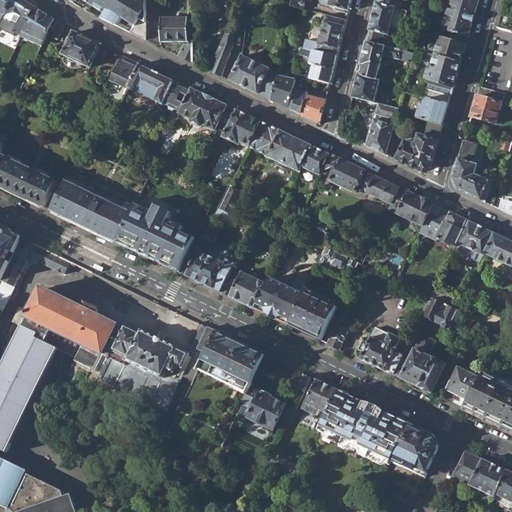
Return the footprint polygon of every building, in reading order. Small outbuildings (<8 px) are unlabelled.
[(0,0),(0,22),(4,15),(10,0),(0,0)] [(16,35),(21,37),(35,8),(21,0),(10,0),(4,15),(0,22),(6,26),(4,31),(14,37),(16,35)] [(68,0),(74,3),(75,0),(82,0),(91,6),(87,11),(118,27),(123,19),(135,27),(131,33),(134,35),(140,22),(146,22),(146,0),(68,0)] [(293,0),(293,1),(292,7),(303,9),(305,0),(293,0)] [(347,14),(351,0),(319,0),(322,4),(334,8),(334,10),(347,14)] [(376,0),(366,42),(385,47),(386,40),(385,37),(383,37),(384,34),(388,35),(390,27),(400,30),(404,27),(408,11),(391,7),(392,0),(376,0)] [(450,31),(448,40),(466,44),(478,0),(450,0),(443,29),(450,31)] [(21,37),(42,47),(47,36),(54,21),(35,8),(21,37)] [(318,51),(337,56),(344,26),(346,19),(326,15),(319,42),(306,39),(304,48),(312,50),(318,51)] [(161,41),(188,41),(189,18),(161,18),(161,41)] [(194,18),(189,18),(188,41),(188,43),(186,43),(180,57),(194,63),(194,18)] [(56,39),(63,26),(54,21),(47,36),(56,39)] [(140,22),(134,35),(145,40),(146,22),(140,22)] [(78,63),(89,68),(99,45),(73,32),(61,55),(66,57),(68,61),(70,63),(75,63),(78,63)] [(215,73),(221,76),(233,46),(234,36),(225,35),(224,41),(222,41),(210,71),(215,73)] [(440,37),(435,56),(460,63),(466,44),(448,40),(440,37)] [(366,42),(357,75),(377,79),(383,55),(399,59),(400,56),(413,59),(415,53),(385,47),(366,42)] [(309,63),(313,64),(334,69),(337,56),(318,51),(312,50),(309,63)] [(110,82),(126,90),(139,64),(123,56),(110,82)] [(230,81),(272,101),(277,76),(278,74),(269,70),(270,69),(241,56),(230,81)] [(422,98),(427,99),(448,104),(460,63),(435,56),(430,71),(428,71),(426,78),(428,78),(428,80),(429,81),(422,98)] [(126,90),(162,106),(162,105),(174,80),(172,79),(139,64),(126,90)] [(330,83),(334,69),(313,64),(310,78),(330,83)] [(380,80),(377,79),(357,75),(352,97),(374,102),(380,80)] [(272,101),(288,109),(293,89),(295,80),(277,76),(272,101)] [(190,88),(174,80),(162,105),(179,112),(190,88)] [(471,117),(497,124),(505,94),(479,87),(471,117)] [(228,106),(190,88),(179,112),(179,113),(179,114),(191,120),(192,124),(199,127),(203,125),(215,131),(217,128),(228,106)] [(288,109),(301,115),(307,95),(307,94),(307,93),(293,89),(288,109)] [(307,95),(301,115),(319,123),(326,99),(307,95)] [(417,118),(429,121),(443,125),(448,104),(427,99),(424,109),(420,107),(417,118)] [(380,104),(368,147),(387,156),(399,109),(380,104)] [(239,142),(249,147),(261,122),(228,106),(217,128),(225,132),(223,138),(238,145),(239,142)] [(429,121),(427,129),(440,133),(443,125),(429,121)] [(248,148),(299,172),(302,168),(312,146),(261,122),(249,147),(248,148)] [(430,166),(440,133),(427,129),(424,137),(419,136),(417,143),(412,146),(405,142),(397,160),(420,172),(430,166)] [(5,148),(0,157),(0,185),(44,207),(68,158),(13,131),(6,144),(5,148)] [(91,136),(102,141),(104,136),(93,131),(91,136)] [(501,149),(509,151),(511,142),(511,135),(504,133),(501,149)] [(457,189),(482,200),(491,182),(477,174),(480,164),(473,162),(478,144),(464,141),(453,179),(457,189)] [(302,168),(320,176),(321,173),(330,155),(312,146),(302,168)] [(51,211),(117,243),(132,211),(144,187),(125,177),(129,169),(94,153),(90,161),(78,155),(51,211)] [(370,195),(390,205),(393,201),(399,188),(330,155),(321,173),(331,177),(329,181),(357,195),(359,192),(368,197),(370,195)] [(150,176),(158,179),(163,170),(155,166),(150,176)] [(219,207),(231,214),(241,194),(241,193),(229,187),(219,207)] [(397,213),(423,226),(433,204),(399,188),(393,201),(400,205),(397,213)] [(249,198),(241,194),(231,214),(240,218),(249,198)] [(176,208),(160,200),(157,206),(139,198),(132,211),(117,243),(179,273),(193,243),(196,237),(198,232),(186,227),(185,226),(187,221),(173,214),(176,208)] [(511,201),(502,199),(498,208),(511,214),(511,201)] [(437,239),(456,247),(457,244),(469,220),(433,204),(423,226),(419,232),(436,240),(437,239)] [(216,215),(235,225),(240,218),(231,214),(219,207),(216,215)] [(469,220),(457,244),(483,256),(484,252),(494,232),(469,220)] [(22,238),(0,227),(0,280),(1,281),(22,238)] [(484,252),(511,265),(511,241),(494,232),(484,252)] [(1,281),(0,284),(0,289),(8,293),(11,294),(27,260),(33,259),(64,274),(70,261),(22,238),(1,281)] [(193,243),(179,273),(186,276),(198,252),(200,247),(193,243)] [(479,262),(483,256),(457,244),(456,247),(454,250),(479,262)] [(331,258),(332,265),(340,268),(345,266),(354,270),(357,262),(348,258),(334,251),(325,247),(321,254),(320,258),(327,261),(331,258)] [(186,276),(221,293),(225,286),(233,269),(237,258),(230,255),(225,264),(198,252),(186,276)] [(357,262),(354,270),(361,273),(365,266),(361,264),(357,262)] [(288,324),(320,340),(349,279),(316,264),(303,293),(295,309),(288,324)] [(361,274),(373,279),(377,271),(365,266),(361,273),(361,274)] [(233,269),(225,286),(233,290),(230,296),(254,308),(262,292),(266,284),(242,272),(241,273),(233,269)] [(295,309),(303,293),(271,278),(268,285),(266,284),(262,292),(254,308),(288,324),(295,309)] [(431,298),(442,303),(447,293),(436,288),(431,298)] [(48,329),(84,346),(92,350),(103,356),(105,356),(104,358),(98,370),(95,377),(162,410),(179,375),(193,382),(202,364),(188,357),(189,354),(187,354),(141,331),(139,333),(125,326),(124,328),(119,325),(118,326),(97,316),(99,311),(97,310),(98,308),(89,303),(88,305),(86,304),(91,295),(85,292),(79,303),(86,306),(84,309),(42,289),(31,313),(20,308),(13,323),(23,328),(0,375),(0,449),(7,453),(57,350),(41,342),(48,329)] [(449,327),(455,330),(458,328),(460,325),(451,321),(456,310),(446,305),(442,303),(431,298),(423,315),(438,322),(443,324),(443,325),(448,328),(449,327)] [(327,343),(339,349),(349,328),(346,326),(347,325),(338,320),(327,343)] [(199,330),(187,354),(189,354),(188,357),(202,364),(206,355),(197,350),(205,332),(200,330),(200,328),(202,325),(195,322),(193,327),(199,330)] [(217,332),(202,325),(200,328),(200,330),(205,332),(197,350),(206,355),(217,332)] [(356,357),(394,375),(403,355),(404,354),(396,351),(395,350),(400,339),(389,334),(388,335),(375,328),(366,345),(361,343),(358,350),(359,350),(356,357)] [(84,346),(48,329),(41,342),(57,350),(98,370),(104,358),(105,356),(103,356),(92,350),(84,346)] [(164,445),(203,464),(241,385),(249,389),(250,387),(265,355),(217,332),(206,355),(202,364),(193,382),(164,445)] [(394,375),(432,394),(446,365),(429,356),(436,340),(426,336),(420,337),(415,348),(410,358),(403,355),(394,375)] [(451,403),(463,409),(465,406),(481,377),(459,367),(447,389),(456,394),(451,403)] [(465,406),(511,428),(511,384),(484,371),(481,377),(465,406)] [(294,387),(303,392),(311,377),(301,373),(294,387)] [(319,409),(327,413),(338,391),(317,380),(306,402),(319,409)] [(248,418),(273,430),(286,405),(271,397),(272,395),(261,390),(260,392),(250,387),(249,389),(243,402),(253,407),(248,418)] [(357,449),(389,465),(409,424),(376,409),(338,391),(327,413),(319,431),(357,449)] [(316,414),(319,409),(306,402),(303,408),(316,414)] [(383,498),(409,510),(437,450),(433,436),(409,424),(389,465),(381,483),(388,487),(383,498)] [(453,476),(495,496),(496,493),(506,471),(465,452),(453,476)] [(11,511),(75,511),(71,496),(64,499),(62,492),(25,474),(26,471),(0,458),(0,505),(7,509),(11,511)] [(496,493),(511,501),(511,473),(506,471),(496,493)] [(100,505),(103,511),(125,511),(117,496),(100,505)]
